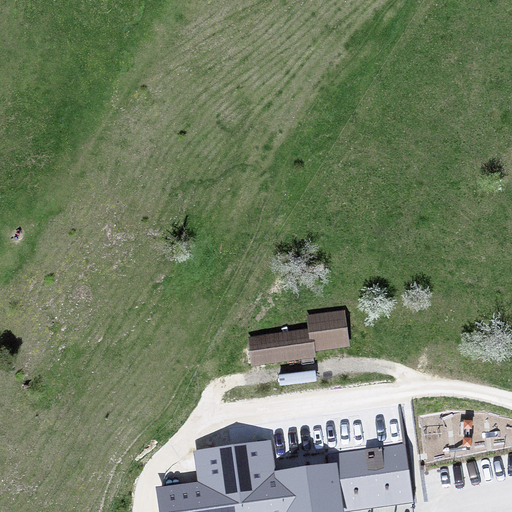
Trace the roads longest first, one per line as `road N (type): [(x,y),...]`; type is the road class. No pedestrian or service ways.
road 1 (track): [(511,402),(382,391),(265,410),(201,435),(163,462),(140,511)]
road 2 (track): [(439,390),(381,366),(223,382),(211,392),(201,435)]
